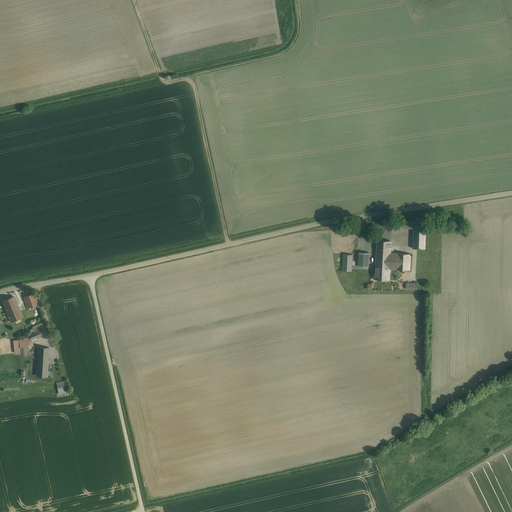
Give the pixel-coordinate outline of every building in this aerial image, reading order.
[(426,225),(414,225),(413,249),(425,249),(426,225)] [(391,242),(377,241),(375,266),(390,267),(390,253),(391,242)] [(369,253),(359,252),(358,266),(368,267),(369,253)] [(411,254),(390,253),(390,267),(390,269),(409,270),(411,254)] [(352,255),(343,254),(342,271),(351,271),(352,255)] [(390,267),(375,266),(375,274),(373,273),(373,279),(375,279),(389,280),(390,269),(390,267)] [(34,294),(24,298),(27,308),(38,304),(34,294)] [(13,309),(18,307),(13,297),(2,301),(7,312),(13,309)] [(18,307),(13,309),(7,312),(11,321),(22,317),(18,307)] [(45,327),(36,331),(39,337),(47,333),(45,327)] [(36,331),(28,335),(31,341),(39,337),(36,331)] [(49,348),(38,347),(37,356),(37,360),(48,361),(49,348)] [(48,361),(37,360),(36,376),(47,376),(48,361)]
